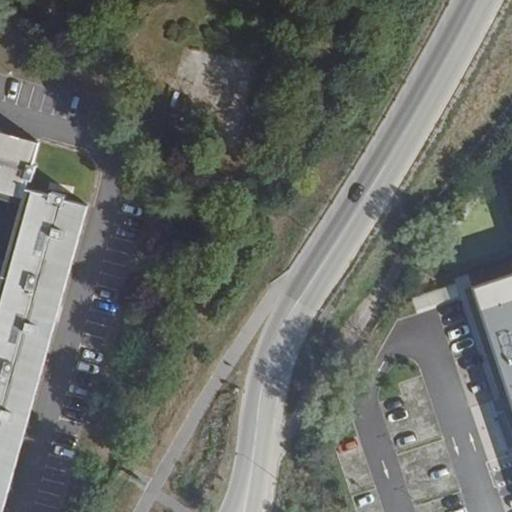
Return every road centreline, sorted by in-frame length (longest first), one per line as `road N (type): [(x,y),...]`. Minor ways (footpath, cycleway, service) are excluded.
road 1 (residential): [(248,489),(280,328),(481,0)]
road 2 (track): [(511,106),(351,331),(310,406),(290,431),(252,454)]
